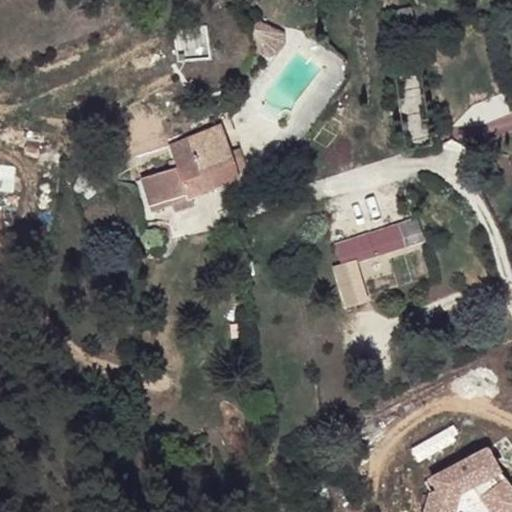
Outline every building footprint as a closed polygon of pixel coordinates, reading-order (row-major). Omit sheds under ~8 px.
[(409,10),(391,13),(394,23),(411,19),(409,10)] [(281,36),(254,24),(250,29),(251,53),(267,57),(273,55),(282,44),(281,36)] [(314,39),(304,52),(315,59),(323,46),(314,39)] [(415,40),(405,41),(408,57),(418,56),(415,40)] [(309,134),(348,79),(345,61),(323,46),(315,59),(331,70),(292,129),(292,147),(300,146),(309,134)] [(240,181),(221,126),(170,146),(177,167),(142,179),(153,213),(175,206),(191,200),(240,181)] [(191,200),(175,206),(177,212),(193,207),(191,200)] [(327,216),(335,247),(368,237),(359,206),(327,216)] [(417,222),(368,237),(335,247),(341,267),(335,270),(347,311),(367,305),(356,265),(424,243),(417,222)] [(489,438),(429,471),(422,511),(458,511),(463,489),(470,485),(490,511),(508,511),(511,509),(511,476),(502,463),(489,438)]
